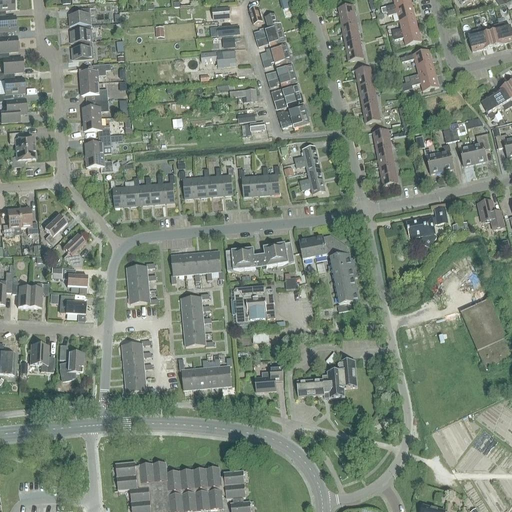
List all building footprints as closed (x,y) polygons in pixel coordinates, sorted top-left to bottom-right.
[(0,0),(0,19),(5,19),(5,12),(14,11),(12,0),(0,0)] [(393,0),(395,6),(386,8),(387,13),(411,6),(409,0),(393,0)] [(387,13),(388,17),(397,15),(399,23),(415,19),(411,6),(387,13)] [(338,10),(339,19),(355,16),(353,7),(338,10)] [(70,28),(74,28),(91,27),(89,9),(73,11),(73,17),(69,17),(70,28)] [(213,21),(230,20),(229,9),(212,10),(213,21)] [(254,27),(262,24),(258,9),(249,11),(254,27)] [(283,34),(280,25),(278,26),(275,16),(265,19),(268,29),(264,30),(266,34),(262,35),(261,33),(254,35),(256,42),(283,34)] [(356,25),(355,16),(339,19),(341,27),(356,25)] [(14,18),(5,19),(0,19),(0,40),(7,40),(6,33),(15,32),(14,18)] [(392,33),(393,37),(418,31),(415,19),(399,23),(401,30),(392,33)] [(498,25),(504,46),(504,45),(511,43),(511,33),(510,28),(505,29),(503,24),(499,25),(498,25)] [(358,34),(356,25),(341,27),(343,36),(358,34)] [(495,32),(489,33),(493,48),(504,46),(498,25),(493,26),(495,32)] [(92,44),(91,27),(74,28),(75,33),(70,34),(71,45),(76,45),(92,44)] [(240,36),(239,27),(217,29),(218,38),(240,36)] [(482,29),(477,31),(483,51),(493,48),(489,33),(484,35),(482,29)] [(418,31),(393,37),(394,42),(403,39),(405,47),(421,43),(418,31)] [(482,51),(483,51),(477,31),(472,32),(474,37),(468,39),(472,54),(482,51)] [(283,34),(256,42),(258,49),(264,48),(263,46),(268,44),(270,48),(285,43),(283,34)] [(360,42),(358,34),(343,36),(344,45),(360,42)] [(0,40),(0,61),(2,61),(9,61),(8,54),(17,53),(16,39),(7,40),(0,40)] [(234,39),(226,39),(227,50),(235,50),(234,39)] [(361,51),(360,42),(344,45),(346,54),(361,51)] [(92,44),(76,45),(76,50),(71,51),(72,62),(93,61),(92,44)] [(270,50),(266,51),(267,54),(260,56),(262,63),(289,55),(286,46),(270,50)] [(361,51),(346,54),(348,63),(363,60),(361,51)] [(216,54),(217,70),(236,68),(235,52),(216,54)] [(414,61),(416,69),(432,64),(429,52),(404,58),(404,59),(400,60),(402,64),(414,61)] [(289,55),(262,63),(264,69),(272,67),(271,64),(274,63),(276,68),(291,64),(289,55)] [(22,60),(9,61),(2,61),(3,75),(0,75),(0,82),(4,82),(14,81),(13,74),(23,74),(22,60)] [(435,77),(432,64),(416,69),(418,76),(409,79),(410,83),(435,77)] [(79,74),(80,86),(98,85),(98,78),(106,77),(105,73),(110,72),(110,66),(93,67),(93,73),(79,74)] [(280,84),(281,89),(297,84),(292,66),(276,71),(277,74),(272,76),(271,74),(266,76),(270,90),(278,88),(277,85),(280,84)] [(355,72),(357,81),(372,78),(370,69),(355,72)] [(435,77),(410,83),(412,88),(421,85),(423,93),(438,89),(435,77)] [(374,87),(372,78),(357,81),(358,90),(374,87)] [(23,81),(14,81),(4,82),(5,96),(0,96),(0,103),(6,103),(16,102),(15,95),(24,95),(23,81)] [(216,85),(217,93),(229,92),(228,84),(216,85)] [(98,85),(80,86),(81,98),(95,97),(96,103),(108,102),(107,91),(99,92),(98,85)] [(271,94),(272,98),(274,104),(301,96),(298,86),(282,91),(271,94)] [(509,109),(510,109),(511,112),(511,111),(511,104),(511,102),(511,101),(511,93),(508,86),(498,91),(498,92),(498,91),(509,109)] [(375,96),(374,87),(358,90),(360,99),(375,96)] [(498,92),(489,97),(497,110),(502,107),(505,112),(509,109),(498,91),(498,92)] [(276,112),(284,110),(303,105),(301,96),(274,104),(276,112)] [(377,105),(375,96),(360,99),(362,107),(377,105)] [(492,113),(497,110),(489,97),(480,102),(490,121),(495,118),(492,113)] [(19,123),(19,116),(26,116),(25,102),(16,102),(6,103),(7,117),(0,117),(1,125),(19,123)] [(108,113),(108,102),(96,103),(96,109),(82,110),(83,122),(101,121),(100,114),(108,113)] [(379,114),(377,105),(362,107),(363,116),(379,114)] [(277,115),(280,124),(307,116),(304,107),(288,112),(289,115),(285,116),(284,113),(277,115)] [(379,114),(363,116),(365,125),(380,123),(379,114)] [(256,123),(255,115),(238,117),(239,125),(246,124),(256,123)] [(307,116),(280,124),(282,131),(288,129),(287,127),(292,126),(293,130),(310,125),(309,125),(307,116)] [(479,120),(467,122),(468,130),(484,127),(479,120)] [(101,128),(101,121),(83,122),(84,134),(98,133),(98,139),(110,138),(109,127),(101,128)] [(251,134),(265,132),(264,124),(250,126),(251,134)] [(450,132),(452,144),(459,142),(456,130),(450,132)] [(499,130),(492,132),(493,140),(495,139),(500,138),(499,130)] [(373,134),(374,143),(389,141),(388,132),(373,134)] [(446,145),(452,144),(450,132),(443,133),(446,145)] [(15,146),(16,152),(34,151),(33,140),(23,140),(22,134),(8,135),(9,145),(15,146)] [(471,148),(475,166),(487,164),(484,152),(490,151),(487,136),(476,138),(477,146),(471,148)] [(500,138),(495,139),(498,151),(505,149),(507,161),(511,159),(511,140),(508,141),(507,136),(500,138)] [(104,157),(112,157),(110,138),(98,139),(99,145),(85,146),(86,158),(104,157)] [(418,151),(425,150),(422,138),(415,139),(418,151)] [(391,149),(389,141),(374,143),(376,152),(391,149)] [(464,169),(475,166),(471,148),(464,149),(463,144),(457,145),(458,151),(459,151),(464,169)] [(437,155),(442,174),(453,171),(449,153),(450,153),(449,147),(443,148),(444,154),(437,155)] [(294,161),(295,165),(317,160),(315,149),(302,152),(304,158),(294,161)] [(393,158),(391,149),(376,152),(378,161),(393,158)] [(34,151),(16,152),(16,158),(10,160),(11,170),(25,169),(25,163),(35,162),(34,151)] [(442,174),(437,155),(431,157),(430,151),(424,152),(425,159),(426,159),(430,177),(442,174)] [(114,174),(119,171),(120,170),(119,165),(118,163),(112,166),(112,163),(104,164),(104,157),(86,158),(86,170),(100,169),(101,175),(114,174)] [(394,167),(393,158),(378,161),(379,170),(394,167)] [(320,171),(317,160),(295,165),(296,170),(306,168),(307,174),(320,171)] [(396,176),(394,167),(379,170),(381,179),(396,176)] [(266,177),(267,197),(280,196),(278,177),(280,176),(279,168),(274,169),(275,177),(268,177),(266,177)] [(219,178),(220,198),(233,197),(231,177),(233,177),(232,169),(228,170),(228,177),(221,178),(219,178)] [(263,178),(254,178),(255,198),(267,197),(266,177),(268,177),(267,169),(262,170),(263,178)] [(216,178),(209,179),(207,179),(209,199),(220,198),(219,178),(221,178),(220,170),(216,171),(216,178)] [(204,179),(195,180),(197,200),(209,199),(207,179),(209,179),(208,171),(204,172),(204,179)] [(243,199),(255,198),(254,178),(244,179),(243,171),(239,172),(239,180),(241,180),(243,199)] [(322,183),(320,171),(307,174),(309,181),(299,183),(300,188),(322,183)] [(184,201),(197,200),(195,180),(185,181),(185,173),(180,174),(181,182),(183,182),(184,201)] [(396,176),(381,179),(382,188),(398,185),(396,176)] [(161,186),(162,206),(175,205),(173,185),(175,185),(174,177),(169,177),(170,185),(163,186),(161,186)] [(158,186),(151,187),(149,187),(150,207),(162,206),(161,186),(163,186),(162,178),(157,178),(158,186)] [(146,187),(139,188),(137,188),(138,208),(150,207),(149,187),(151,187),(150,179),(145,179),(146,187)] [(134,188),(125,189),(126,209),(138,208),(137,188),(139,188),(138,180),(133,180),(134,188)] [(114,210),(126,209),(125,189),(115,190),(115,182),(110,182),(110,190),(112,190),(114,210)] [(322,183),(300,188),(301,193),(311,190),(312,197),(325,194),(322,183)] [(504,231),(503,227),(500,213),(494,214),(491,203),(478,206),(482,225),(491,223),(494,233),(504,231)] [(447,223),(444,209),(434,211),(435,218),(432,219),(431,218),(406,223),(409,238),(421,236),(421,238),(422,238),(423,240),(422,240),(419,243),(429,250),(437,239),(435,237),(434,237),(434,235),(435,235),(433,226),(437,225),(437,226),(447,223)] [(18,211),(20,230),(27,229),(27,236),(37,235),(36,225),(31,225),(30,210),(18,211)] [(13,230),(20,230),(18,211),(6,212),(8,227),(2,227),(3,238),(14,237),(13,230)] [(57,234),(66,226),(58,217),(44,231),(49,236),(45,240),(52,248),(62,239),(57,234)] [(468,232),(467,225),(460,226),(461,233),(468,232)] [(461,234),(460,226),(452,227),(454,236),(461,234)] [(82,270),(82,261),(76,254),(85,245),(77,237),(62,250),(67,255),(63,260),(71,269),(82,270)] [(353,305),(359,303),(354,280),(357,279),(354,260),(350,260),(349,256),(348,256),(347,249),(330,237),(323,239),(323,238),(299,242),(302,262),(327,257),(330,259),(339,307),(337,307),(338,315),(354,311),(353,305)] [(499,244),(500,251),(508,249),(507,242),(499,244)] [(259,257),(261,270),(277,267),(277,268),(278,268),(278,267),(294,264),(291,244),(274,247),(273,247),(274,247),(263,249),(264,257),(259,257)] [(242,252),(225,253),(227,273),(244,271),(244,272),(245,272),(245,271),(261,270),(259,257),(254,258),(253,250),(243,251),(242,251),(242,252)] [(209,275),(211,274),(218,274),(219,282),(224,281),(223,273),(221,273),(219,254),(207,255),(209,275)] [(207,255),(195,256),(197,276),(199,276),(206,275),(207,283),(212,282),(211,274),(209,275),(207,255)] [(197,276),(195,256),(183,257),(185,277),(194,276),(195,284),(200,284),(199,276),(197,276)] [(176,278),(185,277),(183,257),(171,258),(173,278),(171,278),(171,286),(176,286),(176,278)] [(126,270),(128,282),(148,280),(147,278),(147,271),(155,270),(154,265),(146,266),(146,268),(126,270)] [(75,271),(62,270),(52,270),(51,280),(67,281),(67,289),(79,289),(86,290),(87,278),(75,277),(75,271)] [(0,282),(0,307),(4,307),(5,295),(11,295),(12,279),(13,275),(5,274),(5,283),(0,282)] [(155,277),(147,278),(148,280),(128,282),(129,294),(149,292),(148,283),(156,282),(155,277)] [(12,279),(11,295),(11,296),(18,296),(17,309),(29,310),(30,290),(19,289),(19,285),(17,285),(17,280),(12,279)] [(297,290),(296,279),(285,280),(286,291),(297,290)] [(36,286),(36,290),(30,290),(29,310),(41,310),(41,298),(48,298),(49,286),(36,286)] [(274,305),(273,297),(267,292),(266,292),(265,288),(236,291),(234,293),(235,302),(232,302),(233,317),(236,316),(237,325),(239,327),(267,325),(267,321),(270,320),(274,314),(275,314),(274,306),(275,306),(274,305)] [(149,292),(129,294),(130,306),(150,305),(150,307),(158,306),(158,301),(150,302),(149,292)] [(50,306),(54,306),(57,306),(58,297),(55,296),(50,296),(50,306)] [(181,301),(182,313),(202,311),(202,309),(201,302),(209,301),(209,296),(200,297),(201,299),(181,301)] [(85,317),(85,305),(73,304),(73,298),(60,297),(59,315),(77,316),(85,317)] [(210,308),(202,309),(202,311),(182,313),(183,325),(203,323),(203,321),(202,314),(210,313),(210,308)] [(211,320),(203,321),(203,323),(183,325),(184,337),(204,335),(203,325),(211,325),(211,320)] [(446,321),(423,332),(444,375),(440,377),(447,391),(443,393),(451,408),(481,394),(483,397),(511,383),(511,355),(472,375),(474,378),(470,380),(463,367),(467,365),(446,321)] [(261,334),(252,335),(253,346),(261,345),(261,334)] [(204,335),(184,337),(185,349),(205,347),(205,349),(213,348),(213,344),(205,344),(204,335)] [(122,347),(123,359),(143,358),(143,360),(151,359),(150,355),(143,355),(142,348),(150,347),(149,343),(141,343),(141,345),(122,347)] [(0,377),(13,378),(15,356),(3,355),(3,346),(0,345),(0,377)] [(54,360),(54,359),(48,359),(48,348),(30,347),(29,366),(41,367),(40,374),(53,374),(53,370),(54,360)] [(83,355),(67,354),(67,348),(60,347),(59,362),(66,362),(66,364),(60,365),(62,382),(75,381),(75,375),(82,375),(83,355)] [(144,367),(143,360),(143,358),(123,359),(124,371),(144,369),(144,372),(152,371),(152,366),(144,367)] [(217,369),(219,389),(232,388),(230,368),(232,368),(231,360),(226,360),(227,368),(220,369),(217,369)] [(215,370),(208,370),(205,370),(207,390),(219,389),(217,369),(220,369),(219,361),(214,362),(215,370)] [(203,371),(193,371),(195,391),(207,390),(205,370),(208,370),(207,362),(202,363),(203,371)] [(344,390),(357,389),(355,363),(339,364),(339,366),(338,368),(338,369),(340,371),(340,373),(327,374),(327,377),(322,377),(322,381),(296,383),(298,399),(323,397),(324,401),(345,399),(344,390)] [(183,393),(195,391),(193,371),(184,372),(183,364),(179,365),(179,373),(181,373),(183,393)] [(275,384),(282,383),(281,368),(270,369),(270,374),(261,375),(262,380),(255,380),(256,394),(276,393),(275,384)] [(145,381),(144,372),(144,369),(124,371),(125,383),(145,381)] [(145,381),(125,383),(126,396),(146,394),(146,396),(154,395),(154,390),(146,391),(145,381)] [(0,511),(208,511),(223,511),(222,497),(226,497),(227,501),(232,501),(233,505),(231,505),(231,511),(250,511),(250,503),(243,504),(243,500),(245,500),(243,472),(224,474),(224,479),(220,479),(220,470),(167,475),(166,465),(139,468),(135,468),(134,464),(116,466),(118,493),(130,492),(132,511),(1,511),(0,500),(0,511)]
